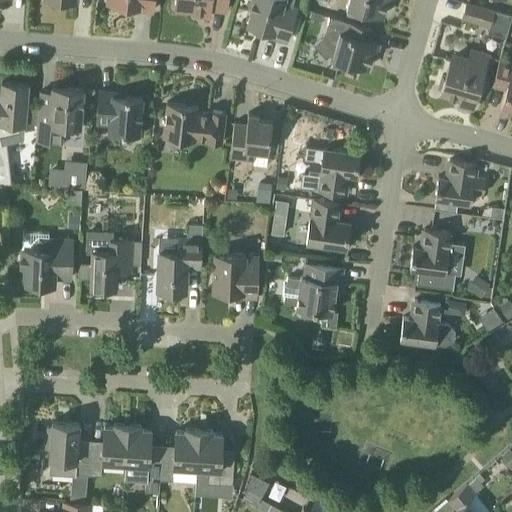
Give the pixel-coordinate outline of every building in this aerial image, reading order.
[(107,0),(107,1),(123,3),(123,7),(152,10),(153,0),(107,0)] [(226,10),(227,0),(175,0),(174,8),(201,11),(201,15),(209,15),(210,8),(226,10)] [(286,40),(296,7),(284,4),(284,0),(251,0),(249,6),(252,7),(247,24),(273,32),(272,36),(286,40)] [(348,0),(347,5),(348,5),(346,13),(362,17),(364,10),(382,15),(385,0),(348,0)] [(489,26),(494,10),(466,2),(462,17),(489,26)] [(320,20),(323,13),(312,10),(310,17),(320,20)] [(377,48),(379,42),(369,40),(373,28),(328,15),(322,36),(330,44),(335,46),(332,57),(333,57),(331,64),(347,69),(349,62),(367,67),(373,47),(377,48)] [(475,96),(487,54),(471,49),(467,62),(450,57),(445,75),(442,74),(438,87),(441,88),(440,92),(462,98),(463,93),(475,96)] [(511,61),(499,58),(492,84),(506,88),(500,109),(511,112),(511,61)] [(23,139),(28,84),(1,82),(0,92),(0,181),(6,182),(11,182),(7,143),(23,139)] [(79,125),(82,88),(52,86),(50,113),(39,112),(39,110),(38,110),(36,124),(35,138),(63,141),(64,124),(79,125)] [(139,133),(142,97),(123,95),(123,91),(99,89),(96,122),(109,123),(108,131),(139,133)] [(209,111),(198,110),(198,105),(167,101),(162,135),(194,139),(194,137),(206,138),(206,140),(221,142),(225,111),(210,110),(209,111)] [(25,124),(36,124),(38,110),(26,110),(25,124)] [(268,151),(272,119),(258,117),(258,113),(248,112),(246,123),(234,121),(229,156),(253,159),(254,149),(268,151)] [(323,148),(306,146),(305,158),(310,159),(308,173),(302,172),(300,186),(344,192),(347,173),(356,175),(359,152),(323,147),(323,148)] [(485,177),(473,175),(475,162),(449,158),(447,177),(437,175),(434,198),(457,201),(470,203),(472,191),(483,192),(485,177)] [(65,168),(50,167),(49,184),(63,185),(65,168)] [(278,197),(276,213),(289,215),(291,198),(278,197)] [(337,219),(339,201),(313,198),(310,215),(306,242),(346,247),(350,221),(337,219)] [(434,198),(433,208),(456,211),(457,201),(434,198)] [(67,213),(67,228),(78,228),(79,213),(67,213)] [(201,266),(202,222),(187,222),(187,237),(178,237),(178,250),(159,250),(157,288),(185,289),(186,265),(201,266)] [(450,231),(424,228),(421,246),(412,245),(409,267),(418,269),(416,283),(452,288),(454,271),(445,270),(448,250),(447,250),(450,231)] [(131,263),(132,238),(109,237),(109,230),(87,229),(87,247),(91,248),(91,262),(90,278),(90,285),(116,286),(117,270),(130,270),(131,263)] [(70,277),(72,238),(48,237),(48,231),(22,230),(21,265),(24,265),(24,282),(54,283),(55,276),(70,277)] [(132,238),(131,263),(140,263),(141,239),(132,238)] [(256,296),(258,255),(245,255),(245,254),(214,252),(212,290),(242,291),(242,295),(256,296)] [(79,262),(78,277),(90,278),(91,262),(79,262)] [(340,286),(343,267),(305,262),(303,276),(300,276),(300,278),(287,276),(284,302),(296,304),(296,306),(332,311),(335,286),(340,286)] [(480,276),(470,289),(479,295),(490,296),(491,286),(486,285),(489,282),(480,276)] [(466,301),(445,298),(443,312),(464,314),(466,301)] [(437,321),(440,302),(414,299),(411,317),(402,316),(399,339),(435,343),(445,344),(453,341),(454,330),(448,322),(437,321)] [(75,473),(88,474),(90,446),(77,445),(79,423),(51,421),(51,426),(47,425),(45,447),(50,447),(49,457),(49,473),(75,474),(75,473)] [(125,462),(127,424),(113,423),(113,425),(104,425),(102,447),(90,446),(88,474),(101,475),(102,461),(125,462)] [(159,479),(161,451),(149,450),(150,428),(141,427),(141,424),(127,424),(125,462),(148,464),(147,478),(159,479)] [(196,467),(199,428),(185,427),(185,430),(175,430),(174,452),(161,451),(159,479),(172,480),(173,465),(196,467)] [(232,484),(234,456),(220,455),(222,433),(212,432),(213,429),(199,428),(196,467),(208,468),(207,482),(232,484)] [(244,495),(242,498),(266,511),(271,502),(258,496),(267,480),(250,470),(243,494),(244,495)] [(475,476),(467,483),(474,492),(483,484),(480,481),(485,478),(480,472),(475,476)] [(159,479),(147,478),(146,481),(146,492),(158,493),(159,479)] [(275,479),(268,493),(278,498),(285,484),(275,479)] [(450,511),(474,511),(465,501),(475,493),(474,492),(467,483),(466,482),(447,499),(455,508),(450,511)] [(71,485),(70,501),(87,502),(88,486),(71,485)] [(89,511),(90,502),(87,502),(70,501),(63,500),(61,511),(89,511)] [(299,511),(289,511),(271,502),(266,511),(313,511),(303,507),(299,511)]
